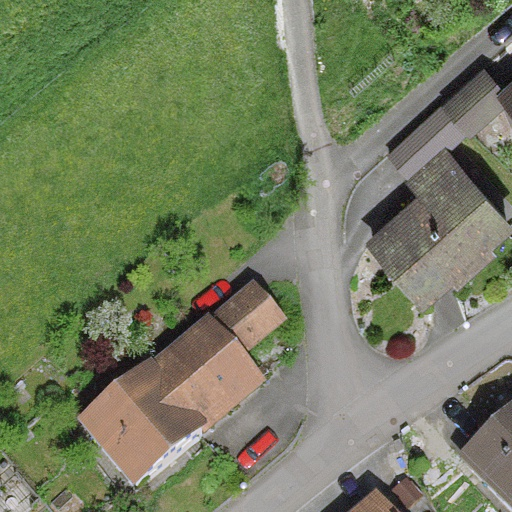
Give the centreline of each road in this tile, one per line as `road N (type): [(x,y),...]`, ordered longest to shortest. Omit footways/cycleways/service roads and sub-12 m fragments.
road 1 (residential): [(319,154),(329,326),(344,385),(367,420)]
road 2 (residential): [(367,420),(511,326)]
road 3 (track): [(319,154),(308,123),(295,0)]
road 4 (residential): [(255,511),(367,420)]
